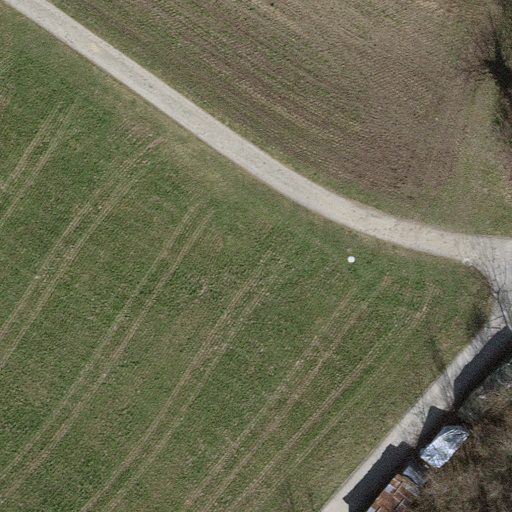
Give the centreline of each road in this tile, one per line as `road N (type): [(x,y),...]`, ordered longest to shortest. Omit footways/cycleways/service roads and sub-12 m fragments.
road 1 (track): [(31,0),(331,217),(511,266)]
road 2 (track): [(357,511),(511,345)]
